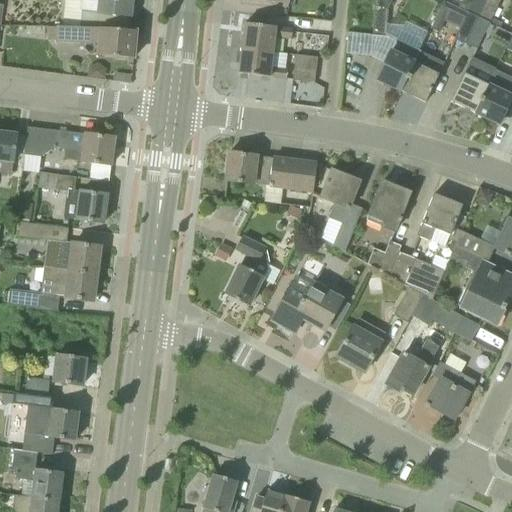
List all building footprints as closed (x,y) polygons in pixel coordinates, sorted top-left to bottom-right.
[(92,29),(128,32),(132,0),(64,0),(61,28),(92,29)] [(473,0),(472,3),(467,14),(478,19),(487,0),(473,0)] [(487,0),(478,19),(489,25),(501,0),(487,0)] [(478,19),(467,14),(443,3),(431,30),(438,33),(447,16),(462,24),(454,40),(466,45),(478,19)] [(375,8),(372,37),(385,38),(387,9),(375,8)] [(489,25),(478,19),(466,45),(477,51),(489,25)] [(241,50),(273,54),(275,38),(291,40),(292,31),(244,25),(241,50)] [(136,33),(128,32),(92,29),(61,28),(58,28),(57,41),(99,43),(98,57),(134,60),(136,33)] [(401,93),(415,64),(420,53),(396,42),(377,81),(401,93)] [(273,54),(241,50),(238,75),(286,81),(287,71),(271,69),(273,54)] [(420,53),(415,64),(401,93),(425,104),(439,76),(444,64),(420,53)] [(317,59),(295,57),(292,82),(314,85),(317,59)] [(474,115),(488,86),(464,75),(450,103),(474,115)] [(511,86),(492,77),(488,86),(474,115),(498,126),(511,98),(511,86)] [(114,139),(85,136),(28,129),(24,156),(41,158),(54,148),(83,152),(82,164),(111,167),(114,139)] [(0,162),(13,164),(16,136),(0,133),(0,162)] [(228,154),(225,182),(253,186),(254,186),(313,193),(316,165),(257,158),(228,154)] [(345,253),(356,225),(362,210),(351,205),(360,183),(331,171),(320,199),(334,205),(328,220),(341,225),(333,247),(345,253)] [(63,220),(76,221),(103,225),(107,197),(74,192),(76,178),(57,176),(55,190),(67,192),(63,220)] [(394,233),(410,194),(382,183),(368,216),(383,223),(381,228),(394,233)] [(434,231),(450,237),(462,207),(434,195),(416,238),(429,243),(434,231)] [(494,249),(460,233),(454,249),(481,261),(487,264),(494,250),(511,258),(511,221),(508,220),(494,249)] [(47,242),(44,269),(69,272),(97,276),(100,248),(66,244),(68,230),(20,224),(19,239),(47,242)] [(448,241),(456,244),(460,233),(453,229),(448,241)] [(269,267),(259,262),(265,250),(242,239),(236,251),(247,257),(241,267),(239,266),(225,296),(237,302),(238,304),(243,306),(245,306),(248,308),(269,267)] [(374,269),(388,278),(398,253),(400,247),(389,243),(384,254),(373,250),(367,266),(373,270),(374,269)] [(511,275),(487,264),(481,261),(454,249),(449,262),(473,273),(466,287),(472,289),(465,304),(498,320),(510,296),(511,296),(511,275)] [(415,260),(398,253),(388,278),(405,286),(415,260)] [(444,272),(415,260),(405,286),(409,288),(423,296),(432,302),(444,272)] [(97,276),(69,272),(44,269),(40,295),(9,291),(7,306),(57,313),(59,299),(93,303),(97,276)] [(305,298),(289,289),(271,322),(294,334),(302,320),(324,333),(327,327),(340,303),(341,301),(312,285),(305,298)] [(407,325),(411,318),(423,296),(409,288),(393,317),(407,325)] [(432,302),(423,296),(411,318),(428,327),(432,322),(435,324),(453,334),(461,318),(432,302)] [(349,308),(340,303),(327,327),(336,331),(349,308)] [(461,318),(453,334),(470,343),(478,327),(461,318)] [(364,374),(381,344),(353,328),(336,358),(364,374)] [(412,397),(428,369),(427,368),(438,349),(427,342),(416,362),(404,355),(386,386),(401,395),(403,392),(412,397)] [(53,383),(82,387),(86,359),(57,356),(53,383)] [(432,375),(441,381),(427,407),(450,420),(457,406),(461,408),(468,396),(475,383),(439,363),(432,375)] [(27,379),(25,395),(47,398),(49,382),(27,379)] [(52,456),(54,439),(75,442),(79,414),(46,410),(47,398),(25,395),(13,394),(12,406),(28,408),(22,453),(36,454),(52,456)] [(22,453),(21,452),(13,451),(11,468),(18,469),(17,480),(33,482),(31,499),(59,502),(63,475),(34,471),(36,454),(22,453)] [(233,511),(236,503),(232,502),(237,483),(213,476),(202,511),(233,511)] [(280,511),(285,497),(284,496),(284,497),(266,492),(264,501),(255,498),(251,511),(280,511)] [(58,511),(59,502),(31,499),(14,497),(12,511),(58,511)] [(306,511),(309,504),(285,497),(280,511),(306,511)]
